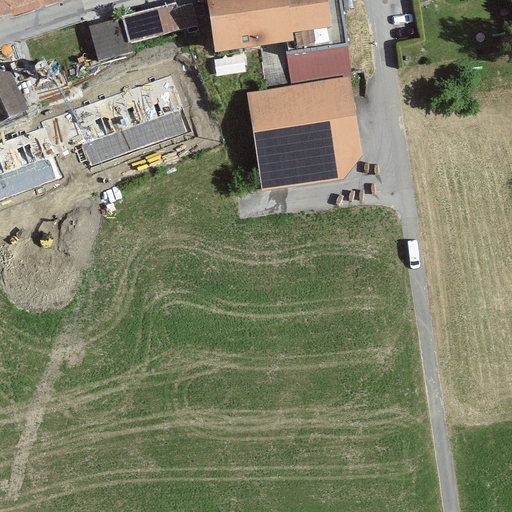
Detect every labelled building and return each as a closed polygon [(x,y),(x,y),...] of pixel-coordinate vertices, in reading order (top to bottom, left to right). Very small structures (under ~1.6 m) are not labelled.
[(86,0),(0,0),(0,20),(86,0)] [(208,0),(216,58),(282,48),(287,80),(353,71),(338,0),(208,0)] [(182,4),(94,28),(102,56),(190,33),(182,4)] [(6,60),(0,63),(0,125),(0,126),(32,111),(6,60)] [(48,103),(86,93),(80,69),(42,79),(48,103)] [(353,71),(287,80),(243,86),(257,192),(348,180),(366,157),(353,71)] [(192,132),(171,75),(69,113),(90,169),(192,132)] [(42,128),(0,143),(0,200),(61,178),(42,128)]
